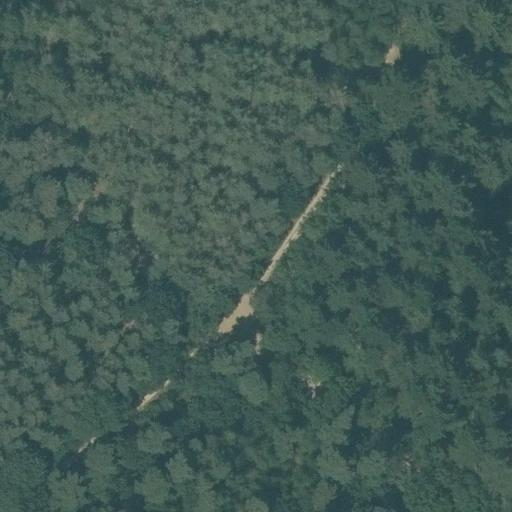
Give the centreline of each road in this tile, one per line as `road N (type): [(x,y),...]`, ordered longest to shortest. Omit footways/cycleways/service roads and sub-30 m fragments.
road 1 (track): [(392,0),(351,140),(318,193),(214,313)]
road 2 (track): [(214,313),(479,511)]
road 3 (track): [(214,313),(3,511)]
road 4 (track): [(96,229),(0,95)]
road 5 (track): [(96,229),(214,313)]
